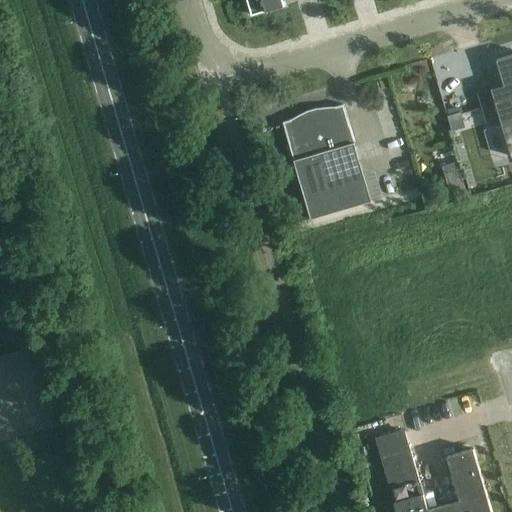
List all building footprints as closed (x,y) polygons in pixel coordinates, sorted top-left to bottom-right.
[(282,0),(246,0),(251,15),(284,6),(282,0)] [(499,118),(504,134),(511,157),(511,156),(511,55),(496,60),(504,85),(478,93),(487,121),(499,118)] [(283,123),(294,161),(311,219),(371,201),(343,105),(335,107),(316,108),(315,109),(316,111),(309,113),(308,111),(307,111),(291,120),(283,123)] [(457,113),(449,116),(449,117),(453,129),(463,126),(459,114),(459,113),(457,113)] [(298,222),(298,205),(272,206),(272,223),(298,222)] [(428,511),(428,510),(405,431),(376,440),(397,511),(428,511)] [(460,500),(486,493),(473,449),(447,456),(460,500)] [(460,500),(428,510),(428,511),(491,511),(486,493),(460,500)]
